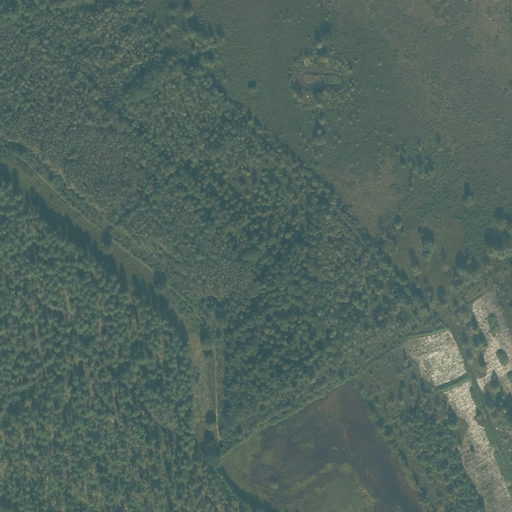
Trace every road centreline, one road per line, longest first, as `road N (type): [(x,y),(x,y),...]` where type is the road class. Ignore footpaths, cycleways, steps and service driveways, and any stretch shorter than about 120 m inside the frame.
road 1 (track): [(225,511),(191,463),(219,441),(207,332),(186,302),(0,149)]
road 2 (track): [(191,463),(73,325),(0,270)]
